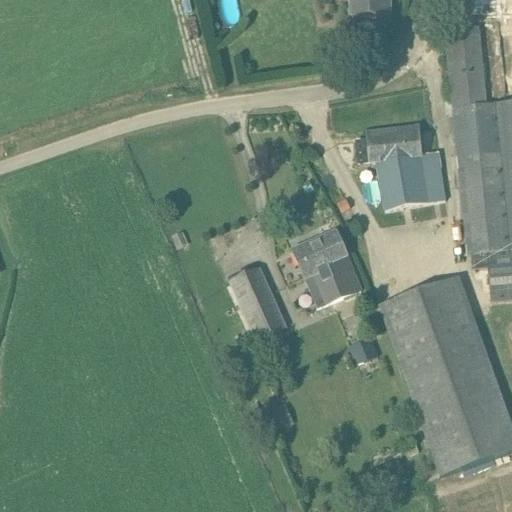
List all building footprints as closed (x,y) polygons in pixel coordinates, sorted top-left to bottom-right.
[(388,19),(388,0),(352,0),(352,19),(388,19)] [(479,29),(445,33),(468,253),(470,253),(472,274),(488,272),(491,307),(493,307),(511,304),(511,105),(507,106),(487,108),(479,29)] [(356,144),(359,168),(378,165),(387,227),(449,218),(439,157),(420,159),(418,137),(369,142),(369,143),(356,144)] [(348,260),(346,256),(338,238),(294,257),(305,283),(310,281),(323,311),(362,294),(347,260),(348,260)] [(260,272),(231,285),(257,344),(286,331),(260,272)] [(440,480),(511,454),(511,430),(459,281),(380,309),(440,480)] [(275,403),(266,407),(278,434),(286,430),(275,403)]
